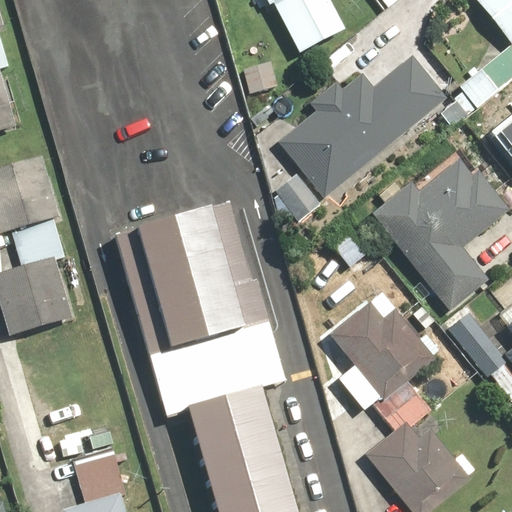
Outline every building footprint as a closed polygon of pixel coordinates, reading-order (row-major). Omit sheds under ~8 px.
[(271,7),(297,57),(343,33),(326,0),(260,0),(266,10),(271,7)] [(376,0),(384,10),(397,0),(376,0)] [(511,0),(470,0),(510,48),(511,46),(511,0)] [(511,53),(508,48),(458,90),(476,111),(511,80),(511,53)] [(276,144),(322,201),(446,102),(411,59),(371,91),(360,77),(341,93),(334,85),(307,106),(313,115),(276,144)] [(240,73),(246,97),(279,90),(273,66),(240,73)] [(0,87),(0,134),(12,131),(0,87)] [(511,120),(500,130),(511,145),(511,120)] [(0,170),(0,236),(59,220),(41,159),(0,170)] [(409,187),(370,218),(448,314),(487,282),(461,250),(507,212),(476,173),(469,179),(456,164),(416,196),(409,187)] [(319,206),(295,176),(272,194),(297,224),(319,206)] [(233,202),(108,237),(159,416),(183,409),(211,511),(290,511),(257,392),(284,385),(233,202)] [(346,231),(328,245),(350,273),(367,259),(346,231)] [(0,275),(0,317),(7,339),(72,319),(53,259),(0,275)] [(466,317),(447,332),(486,380),(505,364),(466,317)] [(511,340),(511,349),(502,358),(511,371),(511,323),(504,330),(511,340)] [(405,425),(364,458),(407,511),(432,511),(469,482),(428,431),(417,440),(405,425)] [(67,511),(122,511),(118,497),(67,511)]
